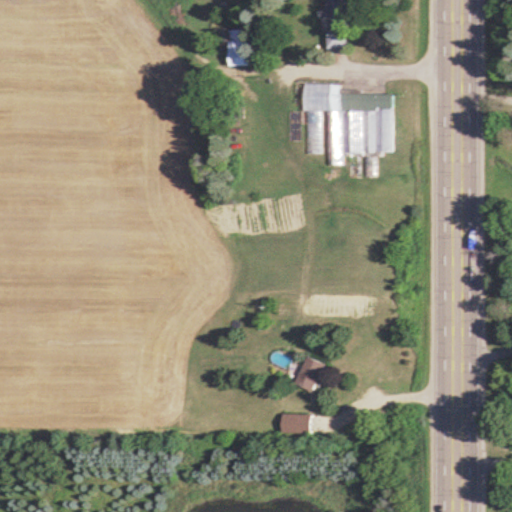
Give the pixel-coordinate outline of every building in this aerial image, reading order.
[(326,49),(350,49),(350,0),(327,0),(327,13),(326,13),(326,49)] [(233,65),(246,65),(247,48),(234,47),(233,65)] [(306,154),(325,154),(325,157),(345,158),(345,112),(392,113),(392,90),(306,89),(306,154)] [(329,365),(311,355),(296,382),(314,392),(329,365)] [(312,432),(312,413),(284,413),(284,432),(312,432)]
